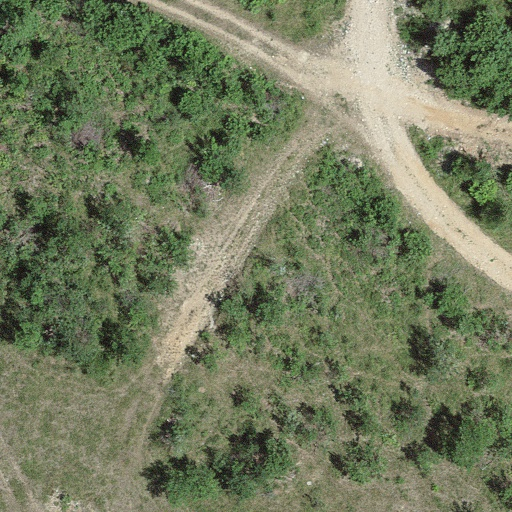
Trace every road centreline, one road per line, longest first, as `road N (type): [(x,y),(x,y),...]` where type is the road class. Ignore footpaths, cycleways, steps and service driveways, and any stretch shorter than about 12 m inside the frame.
road 1 (track): [(511,259),(436,204),(357,108)]
road 2 (track): [(179,0),(287,50),(357,108)]
